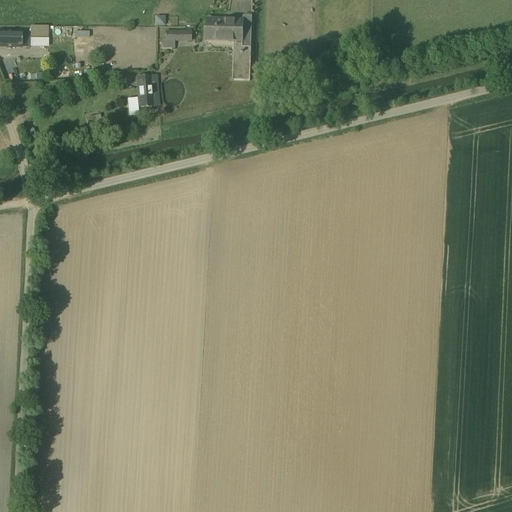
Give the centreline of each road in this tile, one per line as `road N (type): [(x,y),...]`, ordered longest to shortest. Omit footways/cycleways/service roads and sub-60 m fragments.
road 1 (unclassified): [(30,203),(511,83)]
road 2 (residential): [(30,203),(18,511)]
